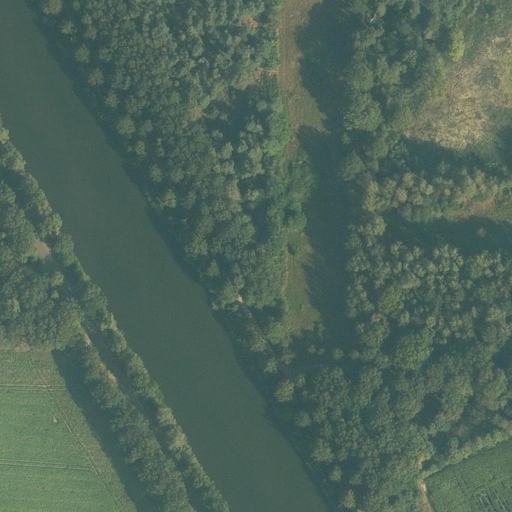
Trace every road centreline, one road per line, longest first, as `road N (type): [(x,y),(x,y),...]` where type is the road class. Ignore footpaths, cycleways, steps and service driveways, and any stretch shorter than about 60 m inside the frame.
road 1 (track): [(284,375),(60,0)]
road 2 (unclassified): [(199,511),(0,182)]
road 3 (track): [(284,375),(511,376)]
road 4 (track): [(365,511),(284,375)]
